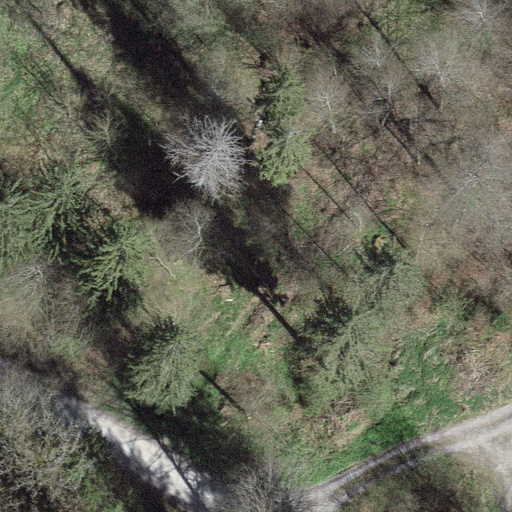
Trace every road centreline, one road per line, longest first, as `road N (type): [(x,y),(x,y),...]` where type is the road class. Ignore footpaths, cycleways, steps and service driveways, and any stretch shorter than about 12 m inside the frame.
road 1 (track): [(230,511),(0,379)]
road 2 (track): [(303,511),(511,425)]
